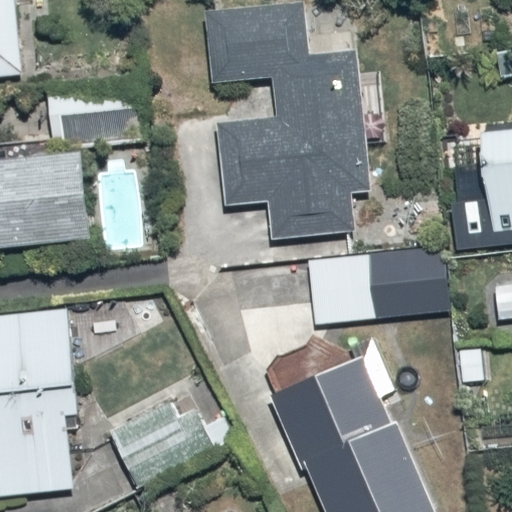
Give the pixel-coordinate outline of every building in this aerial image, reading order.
[(0,0),(0,81),(38,78),(30,0),(0,0)] [(223,77),(283,77),(283,119),(235,119),(235,204),(284,204),(284,235),(360,235),(360,194),(380,194),(380,48),(332,48),(332,8),(223,7),(223,77)] [(61,78),(66,145),(156,139),(151,71),(61,78)] [(511,131),(502,132),(502,203),(466,203),(466,246),(511,246),(511,131)] [(100,150),(0,158),(0,251),(108,242),(100,150)] [(456,250),(321,256),(323,323),(459,317),(456,250)] [(0,392),(90,386),(84,308),(0,314),(0,392)] [(374,349),(342,365),(329,338),(266,369),(338,511),(447,511),(454,509),(374,349)] [(90,386),(0,392),(0,496),(86,489),(80,413),(92,412),(90,386)] [(201,394),(122,436),(150,489),(229,448),(201,394)]
